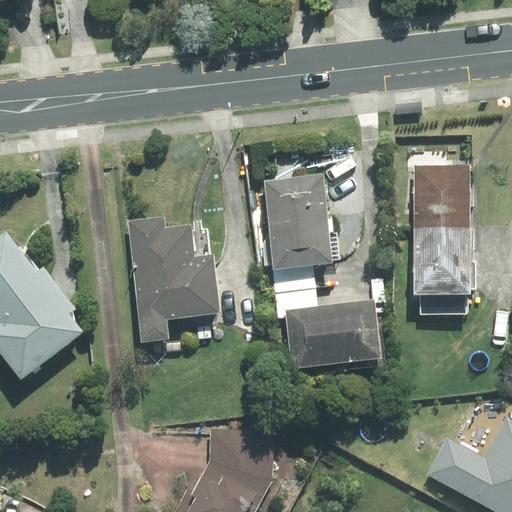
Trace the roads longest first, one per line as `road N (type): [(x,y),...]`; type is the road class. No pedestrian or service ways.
road 1 (tertiary): [(0,103),(511,49)]
road 2 (unknown): [(85,94),(131,418),(134,466),(123,511)]
